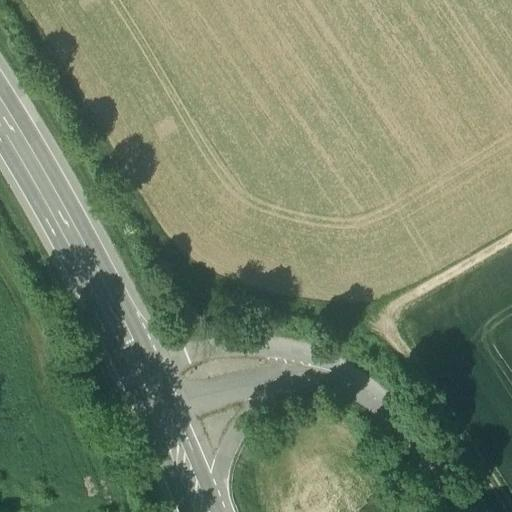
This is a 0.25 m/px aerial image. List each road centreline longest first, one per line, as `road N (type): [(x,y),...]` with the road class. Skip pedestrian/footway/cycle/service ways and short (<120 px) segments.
road 1 (track): [(12,0),(172,265),(203,286),(337,305),(383,324)]
road 2 (secondary): [(146,383),(0,120)]
road 3 (track): [(511,511),(383,324)]
road 4 (secondary): [(202,508),(213,454),(236,414),(286,375),(325,368)]
road 5 (unclassified): [(464,511),(411,434),(360,384),(325,368)]
road 6 (unclassified): [(325,368),(255,358),(146,383)]
road 7 (track): [(372,318),(387,301),(511,233)]
road 8 (secondary): [(202,508),(146,383)]
